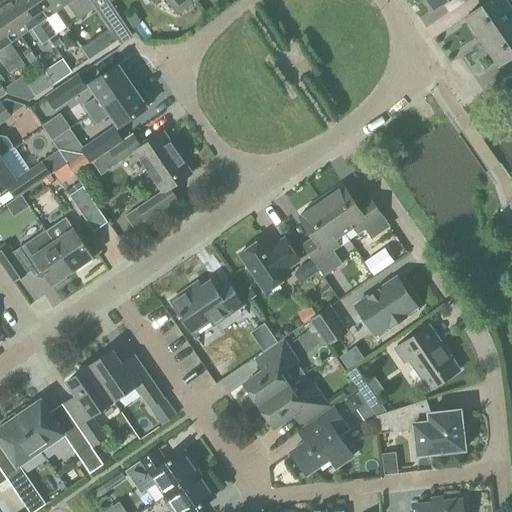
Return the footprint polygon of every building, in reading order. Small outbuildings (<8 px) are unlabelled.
[(43,44),(50,39),(22,0),(6,0),(0,4),(0,5),(21,36),(32,28),(43,44)] [(46,18),(57,11),(48,0),(22,0),(50,39),(55,46),(62,41),(46,18)] [(48,0),(57,11),(68,4),(78,20),(96,7),(92,2),(92,1),(90,0),(48,0)] [(111,29),(123,20),(110,1),(109,0),(94,0),(92,2),(96,7),(111,29)] [(152,0),(155,4),(161,0),(168,0),(178,14),(197,0),(152,0)] [(465,0),(466,1),(468,0),(425,0),(433,10),(447,0),(465,0)] [(483,41),(511,20),(511,8),(506,0),(490,0),(467,16),(483,41)] [(0,43),(14,64),(21,59),(10,43),(21,36),(0,5),(0,43)] [(499,65),(511,56),(511,20),(483,41),(499,65)] [(118,40),(110,29),(82,48),(90,59),(118,40)] [(0,59),(6,68),(14,64),(0,43),(0,59)] [(90,115),(133,86),(118,64),(89,84),(97,96),(84,105),(90,115)] [(46,72),(54,84),(65,76),(57,65),(46,72)] [(55,111),(88,88),(78,73),(45,96),(55,111)] [(119,127),(148,107),(133,86),(90,115),(97,124),(111,115),(119,127)] [(13,115),(27,106),(7,99),(0,103),(0,122),(1,124),(14,116),(13,115)] [(35,127),(45,141),(63,128),(53,114),(35,127)] [(81,148),(90,162),(123,139),(114,126),(81,148)] [(135,152),(149,171),(178,151),(164,131),(142,146),(133,133),(123,139),(90,162),(91,163),(109,151),(118,164),(135,152)] [(0,155),(0,156),(3,160),(16,151),(7,137),(0,136),(0,155)] [(127,214),(136,227),(148,219),(178,199),(170,188),(192,173),(178,151),(149,171),(162,190),(127,214)] [(0,156),(0,155),(0,190),(6,186),(15,199),(52,174),(43,161),(16,179),(3,160),(0,156)] [(94,232),(108,222),(84,186),(70,195),(94,232)] [(321,198),(346,233),(354,227),(358,233),(365,228),(372,239),(390,226),(371,199),(359,207),(344,186),(336,191),(335,189),(321,198)] [(321,198),(306,208),(308,210),(300,216),(314,237),(303,245),(312,257),(319,268),(325,276),(343,264),(334,250),(340,245),(336,239),(346,233),(321,198)] [(75,270),(94,257),(66,217),(48,229),(75,270)] [(75,270),(48,230),(14,252),(28,272),(31,270),(35,275),(43,277),(47,274),(54,284),(56,283),(58,286),(68,279),(65,276),(75,270)] [(290,275),(286,269),(300,260),(285,239),(266,252),(258,241),(240,254),(266,292),(290,275)] [(28,272),(14,252),(9,245),(7,242),(0,246),(0,260),(14,281),(28,272)] [(319,268),(312,257),(299,265),(295,272),(299,279),(307,277),(319,268)] [(389,325),(391,327),(392,326),(396,326),(399,325),(401,323),(404,320),(405,317),(407,316),(405,314),(417,306),(414,303),(414,300),(413,296),(411,294),(409,291),(406,290),(397,277),(357,305),(376,334),(389,325)] [(171,301),(196,337),(244,304),(227,280),(215,288),(211,281),(193,293),(190,288),(171,301)] [(328,345),(348,332),(331,307),(311,320),(328,345)] [(249,333),(264,354),(279,344),(265,323),(249,333)] [(438,342),(435,342),(425,328),(395,349),(405,363),(409,360),(430,390),(460,370),(441,341),(438,342)] [(245,383),(260,405),(290,385),(281,372),(298,361),(284,340),(279,344),(264,354),(257,359),(265,370),(245,383)] [(90,366),(114,400),(136,385),(150,406),(165,396),(142,364),(129,373),(113,350),(90,366)] [(92,415),(114,400),(90,366),(67,382),(83,405),(70,414),(92,446),(106,436),(92,415)] [(290,385),(260,405),(275,427),(294,413),(302,424),(329,406),(315,385),(298,397),(290,385)] [(369,394),(341,407),(349,423),(376,410),(369,394)] [(104,464),(92,446),(70,414),(58,423),(41,399),(32,406),(26,405),(15,412),(41,450),(64,434),(90,474),(104,464)] [(461,409),(429,413),(425,400),(377,416),(379,431),(414,427),(418,455),(465,449),(465,447),(469,444),(467,433),(463,431),(461,409)] [(352,456),(346,446),(339,436),(350,429),(334,405),(307,424),(315,436),(292,452),(293,454),(293,458),(295,462),(300,463),(307,473),(330,458),(336,467),(352,456)] [(41,450),(15,412),(4,419),(4,425),(0,427),(0,441),(10,456),(0,462),(0,468),(30,511),(35,511),(46,505),(18,465),(41,450)] [(166,496),(199,473),(184,450),(161,465),(152,452),(126,470),(142,493),(157,483),(166,496)] [(374,472),(390,471),(390,452),(373,453),(374,472)] [(199,473),(166,496),(175,509),(170,511),(193,511),(215,496),(199,473)] [(463,511),(462,499),(419,504),(420,511),(463,511)]
